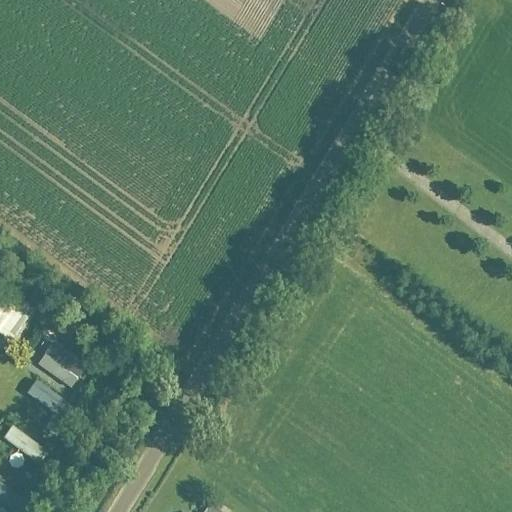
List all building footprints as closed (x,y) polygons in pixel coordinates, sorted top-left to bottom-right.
[(0,328),(15,339),(31,315),(0,294),(0,328)] [(56,344),(50,352),(64,363),(70,356),(56,344)] [(76,386),(82,374),(43,351),(37,363),(76,386)] [(0,434),(0,440),(31,463),(41,451),(7,426),(0,434)] [(0,487),(0,505),(9,495),(0,487)]
